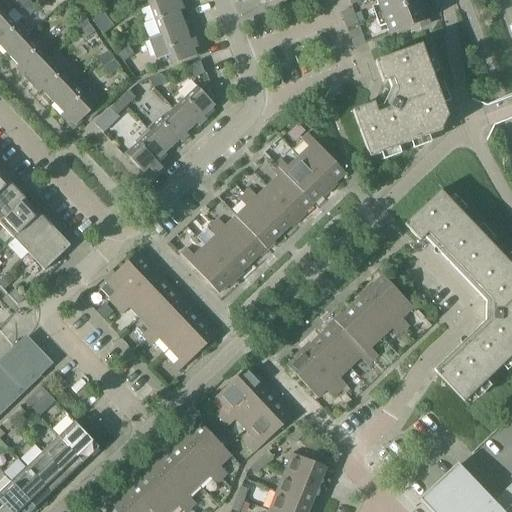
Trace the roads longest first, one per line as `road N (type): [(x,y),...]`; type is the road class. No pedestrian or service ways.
road 1 (residential): [(374,498),(349,455),(468,324),(468,308),(411,248)]
road 2 (residential): [(119,241),(250,115),(256,97),(225,0)]
road 3 (residential): [(148,431),(40,316),(119,241)]
road 4 (residential): [(119,241),(0,114)]
